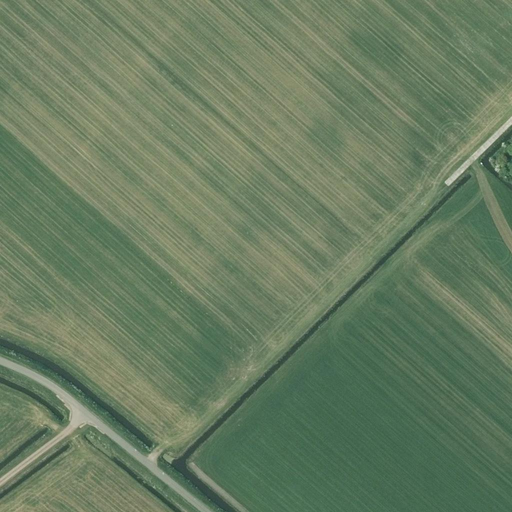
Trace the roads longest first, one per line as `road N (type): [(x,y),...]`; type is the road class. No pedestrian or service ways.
road 1 (unclassified): [(0,360),(57,390),(206,511)]
road 2 (track): [(413,215),(511,120)]
